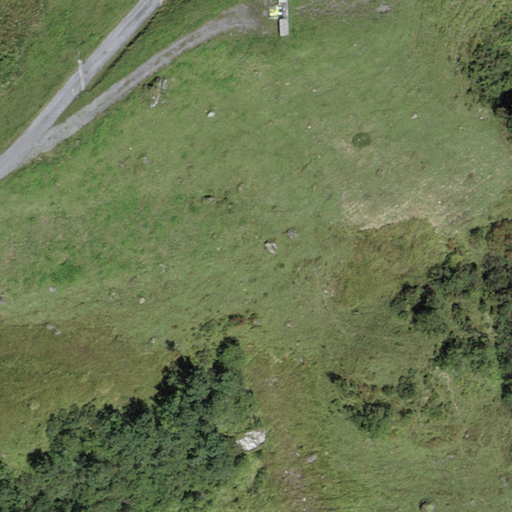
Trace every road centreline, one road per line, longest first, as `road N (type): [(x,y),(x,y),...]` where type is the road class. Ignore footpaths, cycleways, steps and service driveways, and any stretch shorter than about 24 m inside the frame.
road 1 (track): [(283,13),(232,23),(174,51),(94,116),(31,137)]
road 2 (track): [(157,0),(0,166)]
